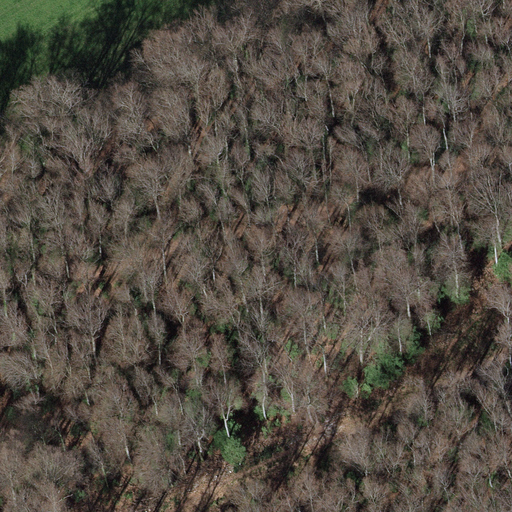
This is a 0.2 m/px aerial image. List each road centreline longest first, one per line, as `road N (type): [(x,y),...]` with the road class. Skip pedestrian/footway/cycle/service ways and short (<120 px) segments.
road 1 (track): [(0,267),(53,268),(176,244),(511,147)]
road 2 (track): [(511,347),(200,511)]
road 3 (track): [(421,394),(438,352),(511,287)]
